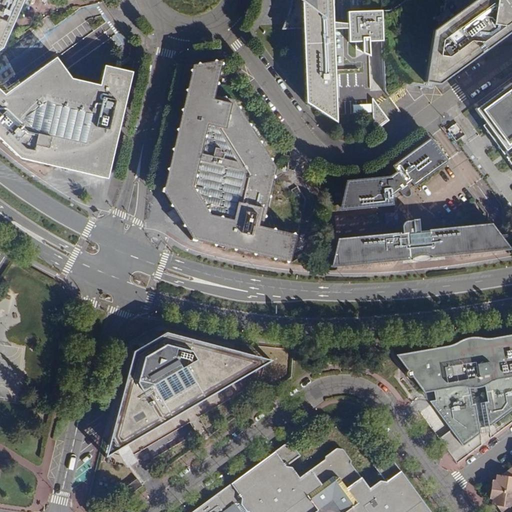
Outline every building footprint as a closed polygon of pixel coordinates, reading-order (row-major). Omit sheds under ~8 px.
[(0,0),(0,50),(4,48),(23,0),(0,0)] [(293,0),(289,0),(288,11),(281,29),(290,29),(289,27),(288,25),(287,23),(287,22),(288,20),(290,19),(291,19),(294,19),(293,0)] [(382,29),(381,11),(346,12),(347,24),(331,22),(330,0),(293,0),(294,19),(291,19),(290,19),(288,20),(287,22),(287,23),(288,25),(289,27),(290,29),(301,29),(304,102),(306,104),(335,123),(331,30),(347,29),(348,42),(354,42),(361,45),(362,54),(369,57),(368,42),(382,42),(382,29)] [(511,0),(405,0),(391,11),(381,11),(382,29),(382,42),(385,92),(390,98),(407,85),(432,89),(432,84),(438,85),(446,79),(445,76),(450,72),(452,75),(467,64),(465,61),(473,55),(474,58),(477,56),(475,53),(484,47),(485,50),(488,48),(486,45),(488,44),(490,44),(491,44),(492,44),(493,43),(493,41),(494,40),(496,42),(499,40),(497,37),(505,32),(506,35),(510,32),(508,29),(511,26),(511,0)] [(506,35),(505,32),(497,37),(499,40),(506,35)] [(496,42),(494,40),(493,41),(493,43),(492,44),(491,44),(490,44),(488,44),(486,45),(488,48),(496,42)] [(136,52),(131,45),(128,59),(134,60),(136,52)] [(485,50),(484,47),(475,53),(477,56),(485,50)] [(474,58),(473,55),(465,61),(467,64),(474,58)] [(4,94),(0,90),(0,140),(18,158),(106,179),(131,73),(103,66),(98,85),(70,78),(55,58),(4,94)] [(222,62),(222,60),(216,61),(215,60),(213,60),(212,61),(199,64),(199,63),(197,63),(196,64),(191,65),(190,70),(189,70),(189,72),(189,74),(186,88),(184,89),(184,91),(185,93),(181,109),(179,109),(179,111),(180,113),(177,129),(175,129),(174,131),(176,132),(172,148),(170,148),(170,150),(171,152),(168,168),(166,168),(165,171),(167,172),(163,188),(161,189),(160,193),(189,240),(194,242),(195,241),(212,244),(212,246),(214,246),(216,245),(231,249),(232,250),(235,251),(236,250),(252,253),(252,255),(255,255),(256,254),(272,258),(272,260),(274,260),(275,259),(284,261),(285,263),(288,263),(289,262),(290,262),(296,234),(294,234),(294,233),(293,233),(292,233),(275,230),(274,228),(273,228),(271,229),(262,227),(264,218),(265,217),(266,216),(264,215),(268,198),(270,198),(270,196),(269,195),(273,178),(274,178),(275,177),(274,176),(275,168),(271,162),(272,160),(271,159),(269,158),(261,144),(261,143),(261,141),(250,127),(250,125),(249,124),(248,124),(239,110),(240,108),(239,107),(237,106),(233,99),(225,98),(225,96),(223,96),(222,97),(214,95),(216,86),(217,85),(218,84),(217,83),(221,66),(223,66),(223,64),(222,62)] [(511,85),(510,83),(503,89),(503,90),(477,109),(476,108),(475,109),(485,123),(482,125),(498,146),(497,147),(499,149),(500,149),(502,152),(505,150),(510,156),(507,159),(509,162),(511,165),(511,85)] [(388,120),(371,99),(372,122),(373,126),(377,126),(378,128),(388,120)] [(446,162),(429,138),(424,142),(389,166),(391,169),(394,173),(388,177),(386,177),(345,180),(339,202),(340,210),(392,206),(393,199),(391,196),(397,192),(399,196),(402,197),(405,198),(408,197),(408,195),(408,193),(407,190),(446,162)] [(397,226),(396,213),(384,214),(385,226),(397,226)] [(418,232),(417,219),(404,221),(402,223),(400,227),(400,231),(400,235),(399,235),(398,233),(336,239),(329,266),(409,259),(416,257),(421,256),(430,258),(509,250),(490,224),(418,232)] [(252,354),(164,332),(130,352),(106,439),(118,442),(121,447),(251,371),(249,367),(252,354)] [(446,346),(393,356),(393,357),(404,371),(404,374),(404,377),(405,377),(406,378),(408,378),(421,394),(432,392),(434,401),(427,402),(454,439),(479,433),(474,408),(467,409),(464,391),(468,390),(484,387),(487,402),(488,406),(483,406),(487,428),(511,410),(511,334),(490,338),(476,338),(467,338),(446,346)] [(272,359),(252,354),(249,367),(251,371),(272,359)] [(471,405),(468,390),(464,391),(467,409),(474,408),(474,405),(471,405)] [(479,433),(454,439),(460,448),(479,435),(479,433)] [(118,442),(106,439),(101,458),(101,459),(121,447),(118,442)] [(371,492),(351,465),(349,462),(349,457),(341,447),(335,446),(323,455),(322,459),(292,480),(282,467),(296,456),(286,442),(189,511),(429,511),(389,456),(374,467),(385,481),(371,492)] [(511,482),(511,478),(506,471),(497,478),(492,477),(491,481),(488,482),(487,490),(511,494),(511,482)] [(140,487),(134,480),(123,488),(128,495),(140,487)] [(511,494),(487,490),(486,500),(489,500),(489,504),(494,505),(498,511),(504,511),(509,508),(511,494)]
